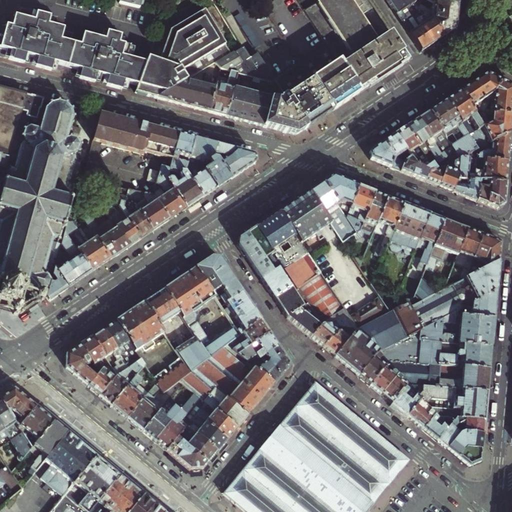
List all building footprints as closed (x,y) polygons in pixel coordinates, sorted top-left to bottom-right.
[(120,0),(119,4),(140,9),(141,5),(143,6),(144,0),(120,0)] [(147,64),(139,86),(136,94),(145,96),(152,98),(152,87),(175,74),(177,78),(179,76),(184,84),(187,82),(235,53),(243,48),(213,0),(199,0),(148,31),(155,42),(147,64)] [(323,0),(304,11),(324,42),(359,94),(385,77),(400,67),(408,62),(366,0),(323,0)] [(385,0),(389,6),(421,54),(429,48),(432,46),(407,8),(413,4),(416,0),(385,0)] [(433,3),(432,11),(420,4),(417,7),(431,19),(444,38),(450,34),(455,30),(457,11),(458,5),(433,3)] [(417,7),(413,4),(407,8),(432,46),(440,40),(444,38),(431,19),(417,7)] [(120,45),(122,38),(108,34),(106,42),(102,40),(84,36),(81,46),(72,44),(74,35),(64,32),(65,30),(53,27),(49,26),(51,19),(38,15),(36,22),(32,21),(14,17),(11,28),(3,26),(0,37),(2,37),(0,45),(0,48),(7,51),(12,52),(10,60),(19,62),(25,64),(27,56),(31,57),(35,58),(39,59),(37,67),(52,71),(55,63),(59,65),(79,70),(83,71),(81,79),(88,81),(96,83),(98,75),(102,76),(106,77),(110,78),(108,86),(124,90),(126,82),(130,83),(139,86),(147,64),(132,60),(135,49),(123,46),(120,45)] [(298,60),(300,64),(333,112),(348,102),(359,94),(324,42),(298,60)] [(242,64),(229,72),(230,73),(238,75),(272,83),(275,82),(276,81),(258,53),(251,58),(243,47),(243,48),(235,53),(242,64)] [(203,103),(201,111),(206,112),(209,113),(217,85),(221,70),(229,72),(242,64),(235,53),(187,82),(191,83),(188,95),(201,98),(203,103)] [(275,82),(283,94),(307,129),(310,127),(318,122),(333,112),(300,64),(276,81),(275,82)] [(228,79),(236,81),(238,75),(230,73),(228,79)] [(152,87),(152,98),(155,99),(158,99),(184,84),(179,76),(177,78),(175,74),(152,87)] [(482,116),(500,82),(493,78),(486,75),(473,83),(459,93),(477,119),(482,116)] [(184,84),(158,99),(181,106),(201,111),(203,103),(201,98),(188,95),(191,83),(187,82),(184,84)] [(511,88),(508,87),(500,82),(482,116),(491,117),(491,115),(511,117),(511,110),(511,108),(511,88)] [(226,118),(234,90),(217,85),(209,113),(219,116),(226,118)] [(0,187),(8,158),(13,159),(18,138),(21,138),(22,133),(20,132),(22,130),(22,131),(23,132),(27,129),(27,127),(32,129),(37,110),(39,111),(42,101),(21,95),(0,89),(0,187)] [(250,94),(234,90),(226,118),(235,120),(243,122),(250,94)] [(445,102),(461,125),(467,122),(475,133),(483,128),(477,119),(459,93),(452,97),(445,102)] [(268,99),(250,94),(243,122),(252,125),(260,127),(268,99)] [(279,102),(268,99),(260,127),(278,132),(296,137),(307,129),(283,94),(279,98),(281,101),(279,102)] [(429,113),(448,141),(452,147),(456,152),(460,160),(463,158),(475,152),(478,151),(461,125),(445,102),(436,108),(429,113)] [(51,282),(51,281),(48,276),(44,275),(54,239),(57,240),(56,242),(58,242),(59,241),(60,241),(61,239),(60,239),(62,229),(64,230),(64,227),(63,226),(80,164),(78,164),(80,162),(79,155),(77,153),(78,148),(80,148),(79,146),(78,146),(76,143),(77,141),(76,141),(75,142),(70,140),(70,139),(68,139),(68,140),(66,140),(67,136),(68,136),(69,135),(68,134),(69,129),(70,129),(71,127),(70,127),(72,120),(73,119),(72,119),(70,112),(71,111),(70,110),(69,111),(64,107),(66,106),(64,105),(63,106),(58,105),(58,103),(56,103),(56,105),(50,106),(49,104),(48,105),(48,106),(43,111),(42,111),(42,112),(43,112),(41,120),(39,119),(39,120),(40,121),(39,126),(38,125),(37,127),(38,127),(37,130),(32,129),(27,127),(27,129),(23,132),(22,131),(22,130),(20,132),(22,133),(21,138),(18,138),(13,159),(8,158),(0,187),(0,309),(13,313),(13,315),(17,316),(18,314),(20,315),(21,314),(21,315),(25,313),(24,312),(40,302),(41,303),(43,302),(42,301),(43,300),(44,300),(45,297),(44,297),(43,298),(40,297),(42,291),(49,287),(51,282)] [(417,121),(434,144),(437,143),(439,146),(448,141),(429,113),(424,116),(417,121)] [(173,160),(179,137),(174,135),(163,132),(143,127),(129,123),(116,120),(99,115),(91,143),(143,156),(144,153),(173,160)] [(490,124),(483,128),(475,133),(487,146),(488,146),(510,135),(510,131),(511,122),(511,117),(491,115),(491,117),(491,120),(490,124)] [(490,124),(491,120),(486,122),(482,116),(477,119),(483,128),(490,124)] [(405,129),(424,154),(424,155),(430,151),(439,163),(456,152),(452,147),(441,155),(434,144),(417,121),(411,125),(405,129)] [(416,167),(422,164),(418,158),(424,154),(405,129),(400,132),(394,137),(410,159),(416,167)] [(510,135),(488,146),(490,151),(478,157),(475,152),(463,158),(507,163),(507,158),(508,154),(508,149),(509,139),(510,135)] [(188,165),(194,140),(186,138),(179,137),(173,160),(170,170),(185,174),(188,165)] [(396,159),(404,164),(410,159),(394,137),(389,140),(382,144),(394,160),(396,159)] [(213,160),(217,146),(206,143),(194,140),(188,165),(190,165),(201,168),(213,160)] [(394,160),(382,144),(375,149),(369,153),(370,161),(385,167),(400,173),(403,164),(404,164),(396,159),(394,160)] [(228,158),(239,174),(248,169),(255,164),(254,156),(229,150),(217,146),(213,160),(217,161),(216,159),(218,158),(219,160),(223,157),(227,159),(228,158)] [(216,159),(217,161),(230,181),(235,177),(239,174),(228,158),(227,159),(223,157),(219,160),(218,158),(216,159)] [(463,158),(460,160),(458,180),(479,182),(505,184),(506,175),(507,163),(463,158)] [(416,167),(410,159),(404,164),(403,164),(400,173),(412,177),(425,182),(427,176),(436,172),(427,160),(422,164),(416,167)] [(201,168),(203,172),(215,190),(224,185),(230,181),(217,161),(213,160),(201,168)] [(446,191),(452,193),(458,180),(460,160),(448,166),(439,188),(446,191)] [(188,165),(185,174),(202,199),(210,194),(215,190),(203,172),(195,177),(189,168),(190,165),(188,165)] [(432,185),(439,188),(448,166),(436,172),(427,176),(425,182),(432,185)] [(159,174),(158,179),(166,181),(186,210),(193,205),(202,199),(185,174),(170,170),(161,168),(159,174)] [(147,183),(156,185),(158,179),(159,174),(150,172),(147,183)] [(326,181),(321,185),(344,220),(358,188),(345,183),(331,178),(326,181)] [(156,185),(153,198),(169,222),(179,215),(186,210),(166,181),(158,179),(156,185)] [(479,182),(458,180),(452,193),(465,198),(476,202),(479,182)] [(505,184),(479,182),(476,202),(496,211),(498,210),(503,206),(504,195),(505,184)] [(341,244),(350,238),(354,235),(344,220),(321,185),(314,189),(308,194),(329,225),(341,244)] [(109,201),(116,203),(120,189),(113,187),(109,201)] [(365,191),(358,188),(344,220),(354,235),(358,233),(374,194),(365,191)] [(133,207),(135,211),(139,212),(152,233),(161,227),(169,222),(153,198),(139,194),(139,195),(140,197),(143,197),(144,199),(141,202),(133,207)] [(329,225),(308,194),(294,203),(278,214),(299,244),(314,235),(317,239),(321,236),(318,231),(329,225)] [(381,197),(374,194),(358,233),(354,235),(350,238),(353,244),(362,238),(363,235),(371,238),(373,233),(387,199),(381,197)] [(382,259),(389,241),(403,206),(396,203),(387,199),(373,233),(382,236),(374,256),(382,259)] [(110,219),(110,220),(129,248),(135,244),(141,240),(118,206),(116,203),(109,201),(108,207),(113,209),(117,214),(110,219)] [(120,204),(118,206),(141,240),(147,236),(152,233),(139,212),(135,211),(124,208),(125,203),(121,202),(120,204)] [(74,208),(87,228),(110,261),(120,254),(129,248),(110,220),(98,228),(89,215),(86,215),(86,213),(84,210),(86,208),(74,206),(74,208)] [(415,250),(416,246),(429,216),(417,211),(403,206),(389,241),(404,247),(404,245),(415,250)] [(299,244),(278,214),(262,224),(255,229),(276,260),(279,264),(283,270),(306,255),(299,244)] [(423,271),(424,269),(443,222),(436,219),(429,216),(416,246),(424,249),(416,269),(423,271)] [(457,256),(467,231),(456,227),(443,222),(424,269),(432,272),(435,264),(439,266),(445,251),(457,256)] [(67,223),(64,234),(91,274),(102,266),(110,261),(87,228),(85,230),(86,232),(83,234),(86,238),(83,240),(76,230),(73,231),(67,223)] [(276,260),(255,229),(251,231),(246,234),(263,259),(267,257),(271,263),(276,260)] [(457,283),(464,280),(482,236),(475,234),(467,231),(457,256),(453,265),(463,269),(457,283)] [(61,256),(79,282),(86,277),(91,274),(64,234),(62,241),(61,244),(67,253),(61,256)] [(263,259),(246,234),(242,237),(239,239),(238,246),(261,280),(278,268),(276,266),(271,270),(268,266),(271,263),(267,257),(263,259)] [(464,280),(498,262),(498,255),(499,249),(499,243),(482,236),(464,280)] [(48,276),(51,281),(52,276),(54,270),(59,253),(61,244),(62,241),(60,241),(59,241),(58,242),(56,242),(57,240),(54,239),(44,275),(48,276)] [(54,270),(67,290),(74,285),(79,282),(61,256),(59,253),(54,270)] [(283,270),(293,286),(297,290),(319,274),(306,255),(283,270)] [(217,259),(210,259),(209,259),(199,266),(193,270),(210,294),(218,288),(224,296),(219,299),(224,306),(240,294),(217,259)] [(358,269),(362,261),(360,259),(358,259),(356,260),(353,262),(358,269)] [(467,306),(495,292),(496,284),(497,271),(498,262),(464,280),(457,283),(437,294),(420,302),(409,308),(420,331),(449,316),(457,311),(467,306)] [(279,264),(276,266),(278,268),(261,280),(262,283),(269,293),(273,299),(293,286),(283,270),(279,264)] [(49,287),(46,300),(48,302),(61,294),(67,290),(54,270),(52,276),(57,282),(54,283),(51,282),(49,287)] [(210,294),(193,270),(179,280),(162,291),(177,313),(194,337),(198,343),(206,337),(196,324),(198,317),(195,313),(201,308),(200,307),(213,299),(210,294)] [(306,304),(321,326),(347,328),(353,329),(357,329),(350,320),(319,274),(297,290),(306,304)] [(437,294),(421,278),(414,295),(420,302),(437,294)] [(162,280),(153,287),(155,290),(165,284),(162,280)] [(306,304),(297,290),(293,286),(273,299),(276,302),(284,314),(286,318),(306,304)] [(177,313),(162,291),(152,298),(142,304),(158,326),(177,313)] [(495,292),(467,306),(466,317),(493,319),(493,315),(494,308),(494,305),(495,296),(495,292)] [(243,299),(240,294),(224,306),(227,311),(224,314),(232,326),(233,327),(254,314),(248,306),(243,299)] [(359,314),(350,320),(357,329),(388,314),(384,308),(379,300),(371,306),(369,303),(358,311),(359,314)] [(158,326),(142,304),(128,314),(115,323),(135,352),(142,348),(144,351),(146,351),(153,347),(154,344),(151,341),(163,333),(158,326)] [(321,326),(306,304),(286,318),(287,319),(302,331),(310,338),(321,326)] [(357,329),(354,333),(334,358),(346,368),(355,375),(357,377),(377,352),(402,340),(420,331),(409,308),(407,304),(389,313),(388,314),(357,329)] [(386,304),(384,308),(388,314),(389,313),(392,306),(386,304)] [(256,318),(254,314),(233,327),(239,337),(259,322),(256,318)] [(402,340),(490,347),(491,337),(492,329),(493,319),(466,317),(457,316),(449,316),(420,331),(402,340)] [(236,357),(268,335),(264,328),(259,322),(239,337),(225,348),(236,357)] [(135,352),(115,323),(109,326),(103,330),(129,368),(140,360),(135,352)] [(233,327),(232,326),(201,347),(210,359),(225,348),(239,337),(233,327)] [(341,336),(347,328),(321,326),(310,338),(316,343),(322,348),(329,339),(331,341),(336,335),(341,336)] [(354,333),(353,329),(347,328),(341,336),(336,335),(331,341),(329,339),(322,348),(330,354),(334,358),(354,333)] [(129,368),(103,330),(98,334),(91,338),(105,359),(110,366),(117,377),(129,368)] [(258,362),(277,349),(273,342),(268,335),(236,357),(249,367),(251,365),(248,363),(255,359),(257,363),(258,362)] [(198,343),(194,337),(175,351),(180,359),(191,374),(210,359),(201,347),(198,343)] [(105,359),(91,338),(86,342),(80,346),(94,367),(105,359)] [(385,361),(488,370),(489,363),(490,352),(490,347),(402,340),(377,352),(385,361)] [(94,367),(80,346),(72,351),(66,356),(65,369),(89,388),(100,375),(94,367)] [(186,389),(193,396),(202,403),(208,396),(214,389),(225,399),(247,417),(253,409),(268,391),(273,386),(255,372),(249,367),(236,357),(225,348),(210,359),(191,374),(178,383),(186,389)] [(255,372),(273,386),(287,369),(287,366),(288,364),(277,349),(258,362),(262,367),(255,372)] [(385,361),(377,352),(357,377),(363,382),(369,386),(387,364),(385,361)] [(191,374),(180,359),(169,367),(172,371),(167,375),(164,371),(153,379),(156,384),(163,394),(178,383),(191,374)] [(117,377),(100,398),(107,404),(112,408),(138,375),(145,367),(140,360),(129,368),(117,377)] [(406,385),(486,393),(487,388),(488,377),(488,370),(385,361),(387,364),(397,374),(406,385)] [(397,374),(387,364),(369,386),(376,392),(380,395),(397,374)] [(103,371),(100,375),(89,388),(94,393),(100,398),(117,377),(110,366),(103,371)] [(406,385),(397,374),(380,395),(387,401),(391,404),(400,394),(406,385)] [(138,375),(112,408),(121,415),(127,420),(148,394),(138,386),(143,381),(143,379),(138,375)] [(148,394),(127,420),(133,426),(142,433),(164,407),(153,398),(156,394),(159,397),(163,394),(156,384),(148,394)] [(242,472),(222,495),(242,511),(366,511),(373,504),(389,485),(408,462),(314,384),(295,407),(279,427),(258,453),(242,472)] [(469,420),(484,422),(484,417),(485,410),(485,402),(486,393),(406,385),(412,392),(419,400),(433,416),(445,430),(454,419),(455,419),(469,420)] [(220,405),(225,399),(214,389),(208,396),(220,405)] [(26,400),(14,391),(6,396),(0,400),(0,401),(19,429),(21,427),(36,408),(26,400)] [(406,399),(400,394),(391,404),(400,411),(406,417),(419,400),(412,392),(406,399)] [(220,405),(208,396),(202,403),(205,406),(235,431),(241,423),(244,420),(247,417),(225,399),(220,405)] [(419,400),(406,417),(415,424),(422,430),(433,416),(419,400)] [(19,429),(0,401),(0,441),(7,437),(18,454),(16,456),(16,457),(16,458),(16,459),(17,461),(18,461),(19,462),(20,462),(21,461),(23,461),(30,451),(32,449),(19,429)] [(164,407),(142,433),(149,439),(154,443),(181,410),(170,401),(164,407)] [(205,406),(195,417),(225,442),(230,436),(235,431),(205,406)] [(21,427),(39,441),(53,423),(45,416),(36,408),(21,427)] [(185,429),(193,420),(181,410),(154,443),(159,447),(165,452),(176,440),(185,429)] [(445,430),(433,416),(422,430),(430,437),(437,442),(445,430)] [(193,420),(185,429),(215,454),(221,448),(225,442),(195,417),(193,420)] [(454,419),(445,430),(437,442),(442,447),(446,449),(457,435),(458,434),(462,433),(460,431),(456,432),(452,429),(457,423),(455,419),(454,419)] [(464,433),(470,433),(483,434),(483,429),(484,422),(469,420),(455,419),(457,423),(464,423),(463,430),(460,431),(462,433),(464,433)] [(32,449),(30,451),(37,457),(29,466),(31,467),(30,468),(36,473),(45,462),(67,435),(61,430),(53,423),(39,441),(32,449)] [(185,429),(176,440),(206,465),(211,459),(215,454),(185,429)] [(458,434),(457,435),(446,449),(468,468),(480,463),(482,445),(483,434),(470,433),(464,433),(462,433),(458,434)] [(67,435),(45,462),(51,467),(41,479),(47,484),(43,488),(59,502),(95,458),(81,447),(67,435)] [(176,440),(165,452),(189,472),(194,471),(202,471),(206,465),(176,440)] [(95,458),(59,502),(50,511),(90,511),(98,503),(119,478),(109,469),(95,458)] [(119,478),(98,503),(104,507),(99,511),(130,511),(143,497),(134,490),(119,478)] [(143,497),(130,511),(148,511),(153,506),(147,501),(143,497)]
